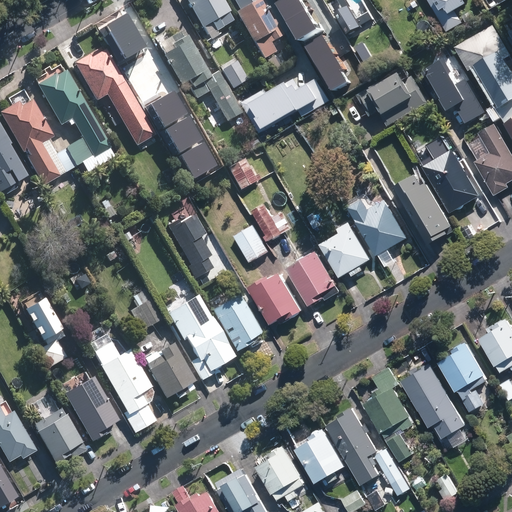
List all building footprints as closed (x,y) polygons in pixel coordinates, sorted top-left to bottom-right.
[(187,0),(202,25),(229,10),(223,0),(187,0)] [(235,0),(239,7),(235,10),(261,54),(276,46),(272,39),(282,34),(261,0),(235,0)] [(299,0),(280,0),(275,3),(285,21),(305,10),(299,0)] [(371,1),(369,0),(345,0),(353,12),(371,1)] [(423,0),(435,19),(468,0),(467,0),(423,0)] [(347,6),(334,13),(346,34),(359,27),(347,6)] [(305,10),(285,21),(297,40),(316,29),(305,10)] [(129,13),(108,25),(126,58),(147,46),(129,13)] [(511,99),(511,74),(487,27),(451,47),(464,71),(476,65),(497,107),(511,99)] [(187,32),(162,46),(191,98),(207,89),(225,120),(243,110),(218,65),(209,70),(187,32)] [(322,34),(303,45),(315,65),(333,54),(322,34)] [(103,42),(72,60),(93,96),(105,90),(136,145),(155,135),(103,42)] [(333,54),(315,65),(330,91),(349,80),(333,54)] [(457,80),(445,58),(422,71),(445,111),(454,106),(464,123),(483,112),(463,77),(457,80)] [(237,59),(222,67),(232,84),(247,76),(237,59)] [(45,71),(34,77),(60,125),(73,119),(83,138),(66,147),(77,166),(112,147),(68,65),(48,76),(45,71)] [(422,105),(403,70),(361,93),(372,113),(381,108),(389,123),(422,105)] [(245,102),(262,131),(301,108),(304,113),(330,98),(316,75),(299,85),(294,76),(270,91),(268,88),(245,102)] [(175,91),(152,103),(165,126),(188,113),(175,91)] [(21,100),(0,111),(23,154),(27,151),(46,185),(67,174),(48,139),(54,136),(34,98),(23,104),(21,100)] [(190,116),(166,129),(179,152),(203,139),(190,116)] [(511,118),(502,124),(511,141),(511,118)] [(0,120),(0,190),(29,174),(0,120)] [(511,175),(511,161),(492,124),(472,134),(479,148),(468,154),(490,196),(505,188),(502,181),(511,175)] [(482,192),(456,146),(452,148),(446,136),(431,144),(437,156),(425,163),(451,209),(482,192)] [(206,142),(182,155),(195,178),(218,165),(206,142)] [(238,187),(255,178),(245,159),(228,167),(238,187)] [(456,226),(429,178),(424,181),(419,172),(396,185),(428,242),(456,226)] [(55,189),(43,197),(50,206),(61,198),(55,189)] [(412,232),(390,196),(375,205),(367,193),(354,201),(360,212),(356,215),(386,265),(400,257),(392,244),(412,232)] [(273,210),(268,199),(254,206),(270,238),(293,226),(282,206),(273,210)] [(199,231),(205,228),(194,209),(168,224),(186,256),(184,257),(195,274),(212,264),(207,255),(212,252),(199,231)] [(310,222),(314,229),(328,222),(324,215),(310,222)] [(374,257),(352,219),(338,227),(341,232),(322,243),(341,276),(374,257)] [(270,251),(255,222),(235,233),(251,262),(270,251)] [(468,224),(459,230),(466,242),(475,236),(468,224)] [(337,282),(318,247),(288,263),(310,305),(328,295),(324,289),(337,282)] [(305,308),(281,267),(273,272),(269,266),(246,280),(274,327),(305,308)] [(62,330),(42,294),(34,298),(29,291),(9,303),(45,367),(63,357),(51,336),(62,330)] [(153,322),(134,291),(124,297),(129,306),(125,308),(138,330),(153,322)] [(234,354),(197,292),(166,311),(196,359),(201,356),(209,370),(234,354)] [(262,330),(242,294),(214,310),(235,346),(262,330)] [(511,338),(499,316),(469,334),(491,373),(511,361),(511,338)] [(196,379),(172,339),(156,349),(160,357),(146,365),(166,398),(196,379)] [(154,392),(131,349),(119,356),(111,340),(94,349),(129,411),(126,413),(136,432),(157,421),(147,404),(153,401),(154,392)] [(458,340),(430,356),(463,414),(480,404),(472,390),(482,384),(458,340)] [(423,362),(395,379),(428,434),(456,417),(423,362)] [(379,389),(355,402),(390,466),(410,456),(397,433),(406,428),(400,418),(406,415),(382,371),(372,377),(379,389)] [(511,391),(503,376),(492,383),(501,398),(511,391)] [(118,419),(98,383),(95,377),(82,384),(78,377),(61,387),(91,441),(109,430),(107,426),(118,419)] [(82,448),(57,405),(54,407),(48,396),(35,404),(41,414),(32,420),(35,426),(31,428),(49,460),(63,452),(66,457),(82,448)] [(0,443),(11,462),(36,447),(14,411),(6,416),(1,409),(0,406),(0,443)] [(347,410),(325,421),(357,482),(372,474),(386,500),(401,492),(378,448),(369,452),(347,410)] [(299,444),(291,449),(308,483),(340,467),(318,424),(295,436),(299,444)] [(277,445),(246,463),(271,505),(302,487),(277,445)] [(0,508),(19,497),(0,463),(0,508)] [(260,511),(240,469),(212,482),(227,511),(260,511)] [(422,474),(411,481),(417,490),(428,483),(422,474)] [(447,474),(437,481),(442,488),(438,491),(445,501),(458,492),(447,474)] [(171,494),(174,498),(181,511),(219,511),(210,496),(197,503),(194,498),(188,501),(181,489),(171,494)] [(376,490),(366,496),(375,510),(385,504),(376,490)] [(355,511),(365,507),(356,491),(341,499),(347,511),(355,511)] [(315,511),(309,503),(295,511),(315,511)]
